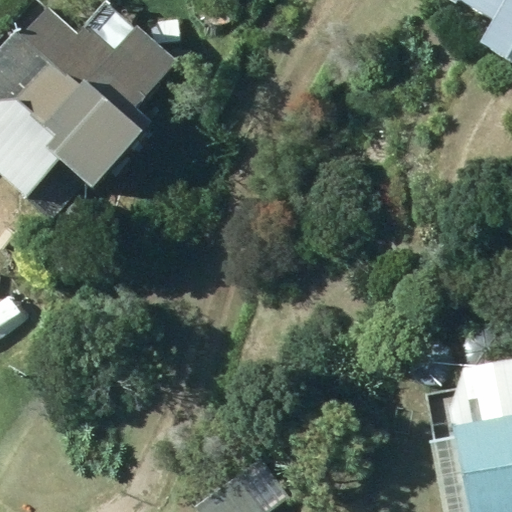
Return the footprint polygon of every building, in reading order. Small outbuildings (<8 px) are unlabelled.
[(511,65),(511,0),(448,0),(448,1),(455,5),(457,2),(493,22),(479,46),(511,65)] [(0,176),(26,201),(61,162),(92,191),(150,127),(134,112),(175,65),(106,3),(76,36),(47,9),(23,35),(19,31),(0,52),(0,176)] [(178,22),(150,24),(152,44),(179,42),(178,22)] [(511,511),(511,361),(464,370),(473,425),(454,429),(469,511),(511,511)] [(196,511),(273,511),(292,498),(261,456),(193,508),(196,511)]
